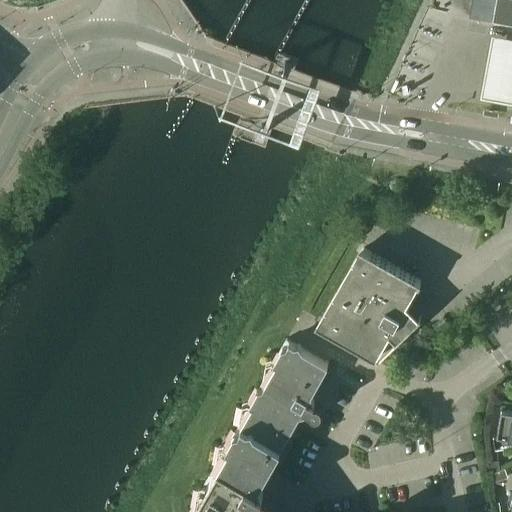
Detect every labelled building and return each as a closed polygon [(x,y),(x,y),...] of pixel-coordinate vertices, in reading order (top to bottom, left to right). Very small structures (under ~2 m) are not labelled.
[(493,19),(493,21),(511,24),(511,0),(498,0),(497,8),(495,20),(493,19)] [(511,34),(491,31),(489,39),(485,62),(480,90),(479,94),(511,99),(511,34)] [(499,112),(483,109),(482,115),(498,118),(499,112)] [(396,340),(421,316),(420,315),(419,315),(407,303),(418,283),(419,284),(421,281),(363,248),(361,251),(364,253),(324,323),(324,324),(321,323),(319,326),(377,358),(380,356),(379,355),(378,355),(378,354),(390,333),(395,338),(395,339),(396,340)] [(268,511),(267,511),(265,510),(261,507),(260,502),(261,503),(262,503),(263,504),(264,504),(266,504),(267,503),(268,503),(269,502),(270,501),(270,499),(271,498),(271,497),(270,495),(270,494),(269,493),(268,492),(267,491),(265,491),(264,491),(263,491),(260,481),(268,467),(270,466),(273,465),(276,463),(278,461),(281,459),(283,457),(285,454),(287,451),(289,448),(290,445),(291,442),(292,439),(292,436),(292,432),(292,429),(292,426),(299,412),(310,409),(310,410),(311,411),(312,412),(313,413),(314,413),(316,414),(317,414),(318,413),(319,413),(320,412),(322,409),(322,408),(322,406),(322,405),(321,404),(320,403),(319,402),(318,401),(317,401),(315,401),(314,401),(311,391),(328,362),(286,338),(202,486),(205,488),(193,509),(195,511),(400,511),(400,510),(399,509),(397,508),(396,508),(395,508),(392,508),(390,509),(389,510),(389,511),(388,511),(268,511)] [(511,410),(502,409),(497,435),(511,437),(511,410)]
